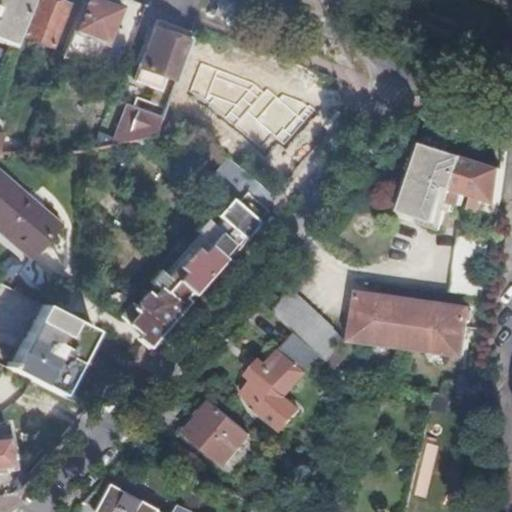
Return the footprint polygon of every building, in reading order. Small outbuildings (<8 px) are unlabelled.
[(0,0),(0,41),(14,47),(32,0),(0,0)] [(44,0),(35,0),(21,35),(52,47),(67,8),(44,0)] [(104,2),(105,0),(85,0),(65,54),(81,59),(83,55),(87,57),(94,43),(108,48),(123,10),(104,2)] [(174,83),(191,36),(158,24),(135,84),(159,93),(164,79),(174,83)] [(221,103),(216,118),(263,133),(259,144),(286,153),(302,104),(291,100),(293,93),(226,73),(229,63),(210,57),(198,96),(221,103)] [(136,101),(133,109),(160,120),(163,111),(136,101)] [(52,107),(46,104),(40,123),(46,125),(52,107)] [(160,120),(133,109),(121,137),(117,149),(152,142),(160,120)] [(117,149),(121,137),(73,116),(56,158),(86,154),(117,149)] [(500,209),(505,174),(425,149),(404,216),(438,227),(445,204),(462,209),(465,198),(473,200),(469,212),(481,215),(483,204),(500,209)] [(214,271),(273,202),(224,159),(218,166),(224,171),(220,175),(231,186),(236,190),(225,202),(229,206),(219,218),(222,221),(215,229),(207,222),(197,233),(203,239),(167,279),(161,274),(151,286),(159,292),(152,301),(148,299),(137,312),(132,308),(122,321),(150,344),(174,316),(214,271)] [(60,228),(0,176),(0,230),(2,232),(0,234),(31,262),(60,228)] [(459,240),(451,296),(483,301),(490,245),(459,240)] [(294,295),(276,316),(298,336),(320,357),(337,373),(347,362),(328,344),(338,333),(294,295)] [(466,337),(469,316),(469,315),(360,300),(354,344),(439,356),(455,359),(455,371),(462,372),(466,337)] [(6,370),(61,398),(93,335),(42,309),(12,366),(9,365),(6,370)] [(483,339),(485,319),(469,316),(466,337),(483,339)] [(320,357),(298,336),(269,369),(264,364),(251,380),(256,385),(245,398),(258,410),(256,412),(282,434),(301,412),(285,398),(320,357)] [(455,359),(439,356),(437,368),(455,371),(455,359)] [(240,427),(213,406),(188,437),(226,469),(252,438),(240,427)] [(0,428),(0,475),(15,473),(8,427),(0,428)] [(154,511),(118,491),(106,511),(154,511)]
